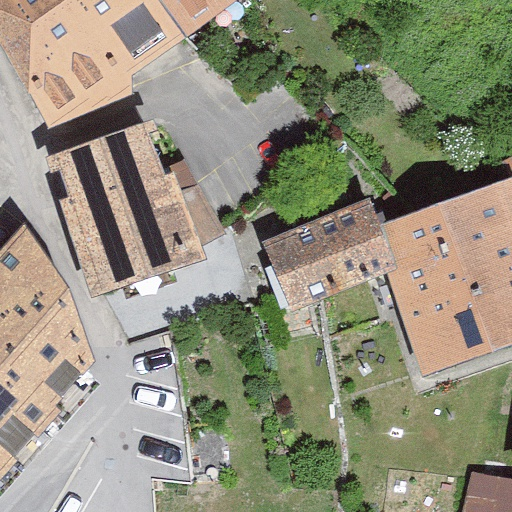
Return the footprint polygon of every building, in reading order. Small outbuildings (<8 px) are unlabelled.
[(0,0),(0,39),(45,133),(247,0),(0,0)] [(162,106),(64,138),(107,277),(226,240),(194,153),(180,158),(162,106)] [(34,183),(0,221),(0,462),(96,341),(34,183)] [(511,187),(401,231),(418,272),(388,285),(433,399),(511,368),(511,187)] [(381,204),(273,250),(304,321),(388,285),(418,272),(401,231),(381,204)] [(511,511),(511,490),(472,479),(464,511),(511,511)]
